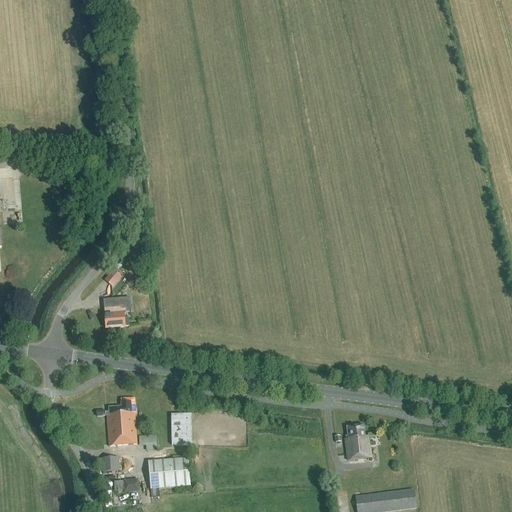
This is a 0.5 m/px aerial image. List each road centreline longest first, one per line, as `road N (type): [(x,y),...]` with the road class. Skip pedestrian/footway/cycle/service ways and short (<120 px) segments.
road 1 (tertiary): [(53,355),(511,418)]
road 2 (unclassified): [(53,355),(63,309),(115,242),(130,191),(110,0)]
road 3 (unclassified): [(92,511),(85,463),(50,402),(53,355)]
